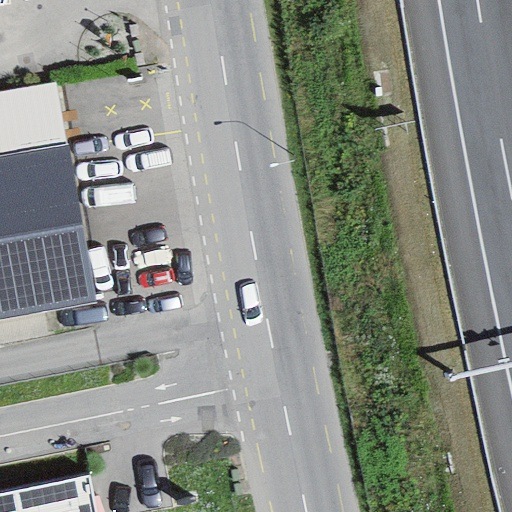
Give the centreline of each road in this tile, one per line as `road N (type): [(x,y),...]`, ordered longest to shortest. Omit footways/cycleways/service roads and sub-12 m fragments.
road 1 (secondary): [(287,511),(235,289),(203,0)]
road 2 (motorway): [(456,0),(511,303)]
